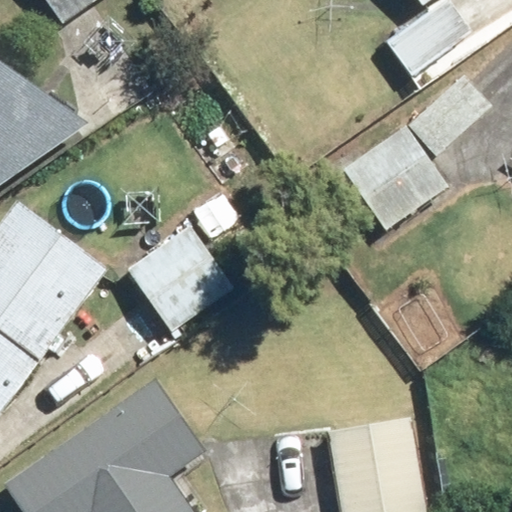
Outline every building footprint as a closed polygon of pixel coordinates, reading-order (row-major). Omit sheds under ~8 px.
[(55,0),(63,11),(80,0),(55,0)] [(452,1),(392,41),(414,74),(474,33),(452,1)] [(0,188),(93,126),(70,93),(43,111),(53,97),(0,61),(0,188)] [(226,119),(190,145),(223,189),(259,162),(226,119)] [(379,231),(447,184),(413,136),(346,183),(379,231)] [(0,232),(0,423),(105,273),(15,211),(0,232)] [(194,230),(135,270),(177,331),(235,291),(194,230)] [(500,375),(493,379),(511,412),(511,322),(480,341),(500,375)] [(160,383),(13,488),(30,511),(199,511),(179,484),(214,458),(160,383)] [(420,511),(407,425),(339,436),(351,511),(420,511)]
